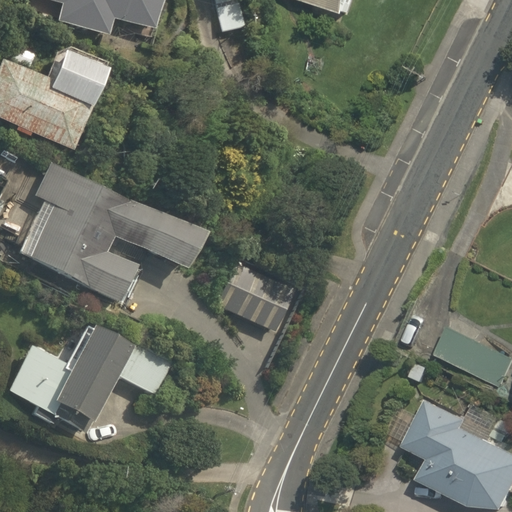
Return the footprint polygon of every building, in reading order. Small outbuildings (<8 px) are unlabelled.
[(36,0),(36,1),(74,11),(70,29),(115,40),(120,19),(158,29),(164,0),(36,0)] [(301,0),(363,22),(371,0),(301,0)] [(46,78),(4,60),(0,69),(0,122),(70,153),(108,65),(60,44),(46,78)] [(21,255),(126,306),(146,264),(107,245),(113,233),(187,269),(204,235),(52,162),(36,196),(46,201),(21,255)] [(295,286),(241,262),(220,310),(273,334),(295,286)] [(153,400),(172,366),(88,320),(65,362),(33,344),(7,392),(85,435),(116,379),(153,400)] [(511,367),(511,356),(453,328),(438,359),(502,389),(511,367)] [(511,443),(427,397),(402,444),(433,460),(422,480),(482,511),(504,511),(511,498),(511,443)]
